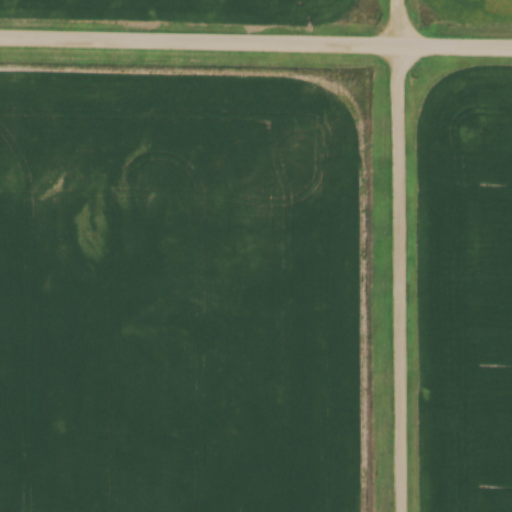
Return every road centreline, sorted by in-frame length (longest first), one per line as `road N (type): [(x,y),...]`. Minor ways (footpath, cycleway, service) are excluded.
road 1 (residential): [(511,47),(0,37)]
road 2 (residential): [(399,511),(397,0)]
